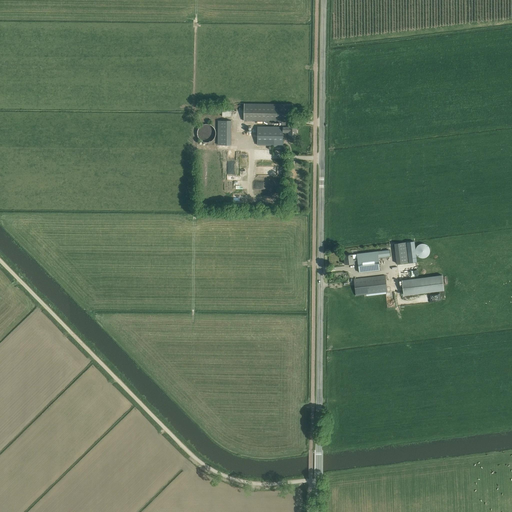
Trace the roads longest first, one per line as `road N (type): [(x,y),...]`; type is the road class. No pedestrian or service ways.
road 1 (unclassified): [(318,480),(322,0)]
road 2 (unclassified): [(318,480),(254,483),(198,460),(0,260)]
